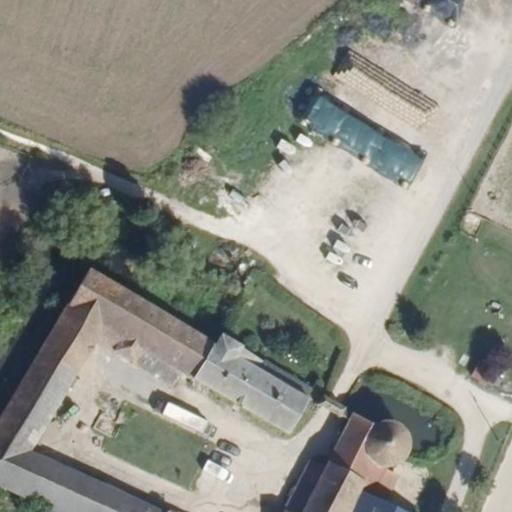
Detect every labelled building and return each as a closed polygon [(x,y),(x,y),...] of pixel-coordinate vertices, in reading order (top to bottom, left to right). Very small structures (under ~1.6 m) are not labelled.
[(511,15),(477,0),(434,0),(431,8),(509,42),(511,33),(511,15)] [(461,89),(372,29),(354,56),(443,116),(461,89)] [(389,119),(405,87),(349,58),(333,89),(389,119)] [(308,116),(386,171),(403,147),(325,92),(308,116)] [(331,208),(342,229),(361,218),(350,198),(331,208)] [(177,511),(26,438),(91,330),(166,377),(174,364),(278,424),(298,391),(256,366),(262,355),(212,325),(205,336),(81,261),(0,395),(0,479),(70,511),(177,511)] [(478,350),(467,381),(491,390),(502,359),(478,350)] [(408,511),(368,491),(384,459),(395,454),(400,448),(399,439),(396,428),(389,422),(380,420),(371,419),(347,404),(318,464),(306,457),(295,479),(291,476),(274,511),(408,511)] [(168,406),(162,419),(206,438),(212,425),(168,406)]
